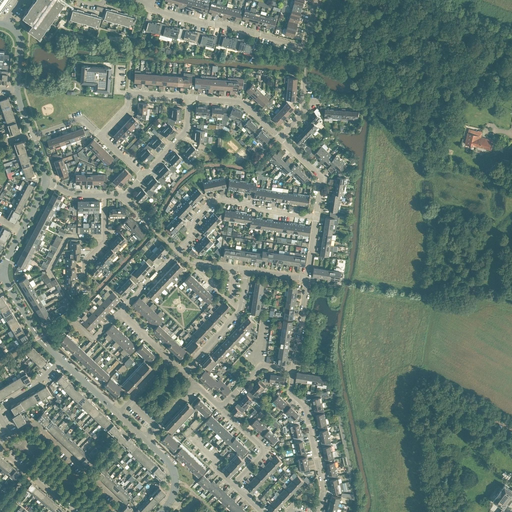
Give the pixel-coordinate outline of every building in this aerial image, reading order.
[(0,0),(0,12),(1,11),(8,0),(0,0)] [(63,7),(66,4),(60,0),(32,0),(32,1),(33,2),(28,9),(27,8),(23,13),(25,14),(22,17),(32,24),(27,30),(38,38),(38,39),(40,40),(42,37),(40,36),(62,6),(63,7)] [(196,8),(198,0),(192,0),(190,10),(192,11),(193,7),(196,8)] [(305,7),(306,4),(294,0),(292,7),(301,10),(302,6),(305,7)] [(207,11),(209,2),(204,1),(200,13),(203,14),(203,10),(207,11)] [(219,14),(221,5),(216,4),(213,15),(215,16),(216,13),(219,14)] [(229,17),(232,8),(227,6),(223,18),(226,19),(227,16),(229,17)] [(253,21),(255,12),(256,9),(251,7),(250,11),(247,23),(249,23),(250,20),(253,21)] [(300,13),(301,10),(292,7),(290,14),(302,17),(303,14),(300,13)] [(77,21),(80,10),(77,9),(76,11),(73,10),(70,19),(69,19),(68,21),(72,22),(73,20),(77,21)] [(111,21),(114,9),(111,9),(110,11),(106,10),(104,19),(103,18),(103,20),(106,21),(107,20),(111,21)] [(117,25),(120,14),(117,13),(117,10),(114,9),(111,21),(115,22),(115,24),(117,25)] [(242,11),(237,9),(234,21),(236,22),(237,19),(240,20),(242,11)] [(84,25),(87,14),(83,13),(84,11),(80,10),(77,21),(82,23),(81,24),(84,25)] [(125,25),(128,13),(125,12),(124,15),(120,14),(117,25),(120,25),(121,24),(125,25)] [(91,25),(94,14),(91,13),(90,15),(87,14),(84,25),(86,26),(87,24),(91,25)] [(132,27),(135,17),(131,16),(131,14),(128,13),(125,25),(129,26),(129,28),(133,29),(133,27),(132,27)] [(98,27),(101,18),(97,17),(98,14),(94,14),(91,25),(95,27),(95,28),(99,29),(99,27),(98,27)] [(263,24),(266,15),(260,14),(257,26),(259,26),(260,23),(263,24)] [(278,15),(276,14),(274,16),(274,17),(271,17),(267,28),(270,29),(271,26),(274,27),(275,27),(278,15)] [(301,21),(302,17),(290,14),(288,21),(297,23),(298,20),(301,21)] [(151,32),(154,22),(149,21),(149,19),(146,19),(143,30),(151,32)] [(296,27),(297,23),(288,21),(286,28),(299,31),(299,28),(296,27)] [(160,34),(163,23),(160,22),(159,24),(154,22),(151,32),(160,34)] [(168,37),(171,27),(166,25),(166,24),(163,23),(160,34),(168,37)] [(176,28),(171,27),(168,37),(172,38),(171,41),(176,42),(180,28),(176,27),(176,28)] [(189,41),(191,31),(186,29),(186,28),(183,27),(180,38),(189,41)] [(298,35),(299,31),(286,28),(284,35),(293,38),(294,34),(298,35)] [(197,43),(200,32),(197,31),(197,32),(191,31),(189,41),(197,43)] [(205,45),(208,35),(203,34),(203,33),(200,32),(197,43),(205,45)] [(227,47),(229,37),(224,36),(224,35),(221,34),(218,45),(227,47)] [(213,37),(208,35),(205,45),(214,48),(217,37),(214,36),(213,37)] [(235,49),(238,39),(235,38),(234,39),(229,37),(227,47),(235,49)] [(243,52),(246,42),(241,40),(241,39),(238,39),(235,49),(243,52)] [(251,43),(246,42),(243,52),(252,54),(255,43),(251,42),(251,43)] [(110,74),(111,68),(103,67),(103,68),(89,67),(89,66),(82,65),(80,83),(95,84),(94,91),(109,92),(110,80),(111,80),(111,74),(110,74)] [(184,73),(183,77),(183,86),(188,86),(189,83),(192,83),(192,77),(192,74),(184,73)] [(233,78),(232,91),(235,91),(235,90),(238,90),(238,88),(242,88),(243,82),(243,81),(239,81),(239,78),(233,78)] [(250,94),(257,87),(253,84),(246,90),(250,94)] [(250,94),(254,98),(262,89),(258,85),(257,87),(250,94)] [(262,89),(254,98),(258,102),(266,93),(262,89)] [(270,97),(266,93),(258,102),(262,106),(270,97)] [(295,100),(296,94),(287,94),(286,101),(287,102),(290,105),(292,103),(292,100),(295,100)] [(294,105),(292,103),(290,105),(287,102),(284,106),(290,112),(294,108),(293,107),(294,105)] [(202,105),(201,115),(206,116),(206,118),(209,118),(209,112),(209,109),(207,109),(207,106),(202,105)] [(290,112),(284,106),(282,105),(278,108),(280,110),(286,116),(290,112)] [(217,117),(218,107),(213,106),(212,112),(209,112),(209,118),(212,119),(212,116),(217,117)] [(224,125),(226,113),(223,113),(223,107),(218,107),(217,117),(222,117),(222,124),(224,125)] [(321,107),(321,109),(323,115),(325,115),(324,118),(330,118),(330,117),(333,117),(334,109),(333,109),(329,109),(329,107),(325,107),(321,107)] [(146,120),(147,108),(138,108),(137,113),(136,115),(146,120)] [(234,119),(238,110),(233,108),(230,115),(226,113),(224,125),(226,125),(229,117),(234,119)] [(310,115),(308,117),(313,122),(313,121),(316,125),(316,124),(318,127),(322,123),(322,122),(323,121),(323,120),(322,120),(322,119),(322,118),(319,116),(320,115),(319,109),(317,108),(314,111),(315,112),(312,116),(310,115)] [(342,110),(337,110),(337,108),(334,108),(333,109),(334,109),(333,117),(333,118),(338,119),(338,118),(341,118),(342,118),(342,110)] [(350,111),(345,110),(345,109),(342,108),(342,110),(342,118),(341,118),(341,119),(347,120),(347,118),(350,119),(350,111)] [(351,109),(350,111),(350,119),(350,120),(355,120),(355,119),(358,119),(359,111),(354,111),(354,109),(351,109)] [(243,112),(238,110),(234,119),(239,121),(237,125),(239,126),(243,120),(240,118),(243,112)] [(286,116),(280,110),(276,114),(283,120),(286,116)] [(181,119),(181,114),(171,113),(171,118),(169,118),(168,120),(175,124),(175,119),(181,119)] [(283,120),(276,114),(272,118),(279,124),(283,120)] [(132,116),(128,120),(135,126),(137,128),(141,124),(139,122),(132,116)] [(247,130),(254,123),(250,119),(246,123),(243,120),(239,126),(241,128),(243,126),(247,130)] [(135,126),(128,120),(124,124),(131,130),(135,126)] [(172,127),(175,124),(168,120),(167,123),(169,125),(165,128),(173,135),(176,131),(172,127)] [(318,127),(316,124),(316,125),(313,121),(313,122),(309,125),(308,124),(306,126),(307,128),(307,127),(313,133),(312,133),(313,134),(317,130),(316,129),(318,127)] [(254,123),(247,130),(245,131),(251,137),(256,132),(254,131),(258,126),(254,123)] [(131,130),(124,124),(121,128),(127,134),(131,130)] [(207,128),(203,128),(201,127),(201,130),(195,130),(195,135),(204,136),(205,131),(207,131),(207,128)] [(307,127),(307,128),(303,131),(302,130),(300,133),(301,134),(307,139),(307,140),(311,136),(310,135),(312,133),(313,133),(307,127)] [(92,134),(88,129),(84,131),(83,128),(78,130),(81,138),(92,134)] [(127,134),(121,128),(117,132),(124,138),(127,134)] [(173,135),(165,128),(162,132),(160,130),(158,133),(163,137),(165,135),(169,139),(173,135)] [(468,133),(465,144),(476,146),(478,146),(491,150),(493,140),(480,137),(481,136),(482,132),(478,131),(477,132),(468,129),(468,133)] [(81,138),(78,130),(73,131),(76,140),(81,138)] [(257,143),(259,141),(266,134),(262,130),(258,134),(256,132),(251,137),(257,143)] [(77,142),(76,140),(73,131),(68,133),(70,142),(71,142),(72,144),(77,142)] [(124,138),(117,132),(113,136),(120,142),(124,138)] [(70,142),(68,133),(62,135),(65,143),(70,142)] [(161,139),(163,137),(158,133),(156,135),(158,137),(154,140),(161,147),(165,143),(161,139)] [(270,138),(266,134),(259,141),(263,145),(261,146),(263,148),(268,144),(266,142),(270,138)] [(301,134),(298,137),(296,136),(294,139),(310,154),(313,150),(304,141),(307,139),(301,134)] [(62,135),(57,137),(60,145),(61,148),(66,146),(65,143),(62,135)] [(60,145),(57,137),(52,138),(55,147),(60,145)] [(55,147),(52,138),(47,140),(50,149),(55,147)] [(91,149),(98,143),(93,139),(87,145),(91,149)] [(161,147),(154,140),(152,139),(147,145),(151,149),(153,147),(157,151),(161,147)] [(25,144),(24,140),(14,144),(16,148),(24,146),(24,144),(25,144)] [(95,153),(101,146),(98,143),(91,149),(95,153)] [(191,144),(187,148),(194,155),(198,151),(191,144)] [(147,145),(141,151),(143,152),(150,159),(154,155),(149,151),(151,149),(147,145)] [(99,157),(105,150),(101,146),(95,153),(99,157)] [(317,155),(319,157),(325,151),(321,147),(320,148),(318,146),(313,151),(315,153),(316,154),(316,155),(317,155)] [(194,155),(187,148),(184,152),(184,153),(182,155),(186,158),(191,162),(193,160),(191,158),(194,155)] [(103,160),(109,154),(105,150),(99,157),(103,160)] [(321,163),(330,154),(326,150),(325,151),(319,157),(321,159),(319,161),(321,163)] [(150,159),(143,152),(139,156),(146,163),(150,159)] [(176,152),(172,156),(179,163),(183,159),(176,152)] [(272,162),(280,154),(278,152),(277,154),(274,152),(267,159),(270,161),(271,160),(272,162)] [(113,158),(109,154),(103,160),(107,164),(113,158)] [(277,166),(283,160),(281,158),(282,156),(280,154),(272,162),(277,166)] [(334,157),(330,154),(321,163),(323,165),(325,163),(327,165),(331,162),(330,162),(334,158),(334,157)] [(333,168),(341,159),(336,155),(334,157),(334,158),(330,162),(331,162),(332,164),(331,166),(333,168)] [(179,163),(172,156),(168,160),(172,164),(171,166),(175,171),(177,168),(175,167),(179,163)] [(64,163),(63,158),(54,161),(56,166),(64,163)] [(345,163),(341,159),(333,168),(335,170),(337,168),(339,170),(340,169),(341,170),(344,169),(347,165),(345,164),(345,163)] [(281,170),(289,162),(287,160),(285,162),(283,160),(277,166),(281,170)] [(67,162),(64,163),(56,166),(58,171),(66,168),(69,168),(67,162)] [(289,162),(281,170),(283,172),(282,172),(284,175),(288,171),(288,170),(291,167),(289,165),(291,163),(289,162)] [(175,171),(171,166),(169,168),(164,164),(161,168),(168,175),(171,171),(173,173),(175,171)] [(292,174),(300,166),(298,164),(296,166),(294,164),(291,167),(288,170),(288,171),(292,174)] [(300,166),(292,174),(294,176),(293,177),(296,179),(296,178),(302,172),(300,170),(302,168),(300,166)] [(69,177),(66,168),(58,171),(60,177),(61,176),(63,179),(69,177)] [(125,168),(121,172),(127,178),(131,174),(125,168)] [(168,175),(161,168),(157,172),(161,176),(159,178),(164,183),(170,177),(168,175)] [(33,170),(24,173),(26,178),(27,178),(27,179),(30,179),(32,178),(31,176),(34,175),(33,170)] [(127,178),(121,172),(117,176),(124,182),(127,178)] [(296,178),(296,179),(298,181),(299,180),(301,182),(304,184),(308,179),(306,177),(306,176),(306,174),(304,174),(302,172),(296,178)] [(107,174),(97,174),(97,183),(106,183),(107,174)] [(124,182),(117,176),(111,183),(115,187),(117,185),(120,187),(124,182)] [(164,183),(159,178),(157,180),(153,176),(149,180),(156,187),(160,183),(162,185),(164,183)] [(156,187),(149,180),(146,184),(150,188),(148,190),(153,195),(155,192),(153,191),(156,187)] [(26,181),(23,186),(31,190),(34,185),(35,183),(32,182),(31,184),(26,181)] [(31,190),(23,186),(21,191),(29,195),(31,190)] [(153,195),(148,190),(146,192),(142,188),(138,192),(145,199),(149,195),(150,197),(153,195)] [(198,188),(194,192),(200,198),(204,194),(198,188)] [(29,195),(21,191),(19,195),(27,199),(29,195)] [(54,191),(52,196),(60,200),(62,195),(54,191)] [(145,199),(138,192),(134,196),(141,203),(145,199)] [(200,198),(194,192),(190,197),(196,202),(200,198)] [(24,204),(27,199),(19,195),(16,200),(24,204)] [(196,202),(190,197),(189,195),(185,199),(186,200),(192,206),(193,207),(197,203),(196,202)] [(63,202),(60,200),(52,196),(49,201),(57,205),(61,207),(63,202)] [(24,204),(16,200),(14,204),(22,208),(24,204)] [(192,206),(186,200),(183,204),(189,210),(192,206)] [(55,210),(57,205),(49,201),(47,206),(55,210)] [(181,202),(177,206),(178,207),(185,214),(189,210),(183,204),(181,202)] [(20,213),(22,208),(14,204),(12,209),(20,213)] [(338,211),(339,206),(331,205),(330,208),(329,209),(330,209),(330,211),(331,211),(330,214),(339,215),(340,211),(338,211)] [(52,215),(55,210),(47,206),(44,211),(52,215)] [(117,218),(117,209),(112,209),(112,207),(109,207),(109,218),(117,218)] [(125,209),(125,207),(122,207),(122,209),(117,209),(117,218),(125,218),(125,216),(127,217),(130,213),(125,209)] [(181,218),(185,214),(178,207),(174,211),(175,212),(177,215),(178,216),(179,216),(181,218)] [(20,213),(12,209),(9,213),(17,218),(20,213)] [(229,219),(230,211),(224,210),(224,211),(221,210),(219,211),(221,217),(223,217),(223,219),(229,219)] [(44,211),(42,215),(52,221),(53,221),(56,216),(52,215),(44,211)] [(213,213),(210,217),(211,218),(217,223),(218,224),(222,220),(221,219),(220,218),(221,217),(219,211),(217,212),(215,214),(215,213),(215,214),(213,213)] [(17,218),(9,213),(7,218),(16,223),(18,219),(17,218)] [(50,226),(52,221),(42,215),(39,220),(47,224),(50,226)] [(177,215),(174,218),(181,225),(185,221),(181,218),(179,216),(178,216),(177,215)] [(326,218),(325,222),(334,224),(335,218),(326,217),(326,216),(324,215),(324,218),(326,218)] [(128,229),(135,222),(132,219),(132,220),(128,217),(122,223),(128,229)] [(177,229),(181,225),(174,218),(170,222),(177,229)] [(213,227),(217,223),(211,218),(207,221),(213,227)] [(45,229),(47,224),(39,220),(37,225),(45,229)] [(213,227),(207,221),(203,225),(209,231),(213,227)] [(134,234),(140,228),(136,225),(137,224),(135,222),(128,229),(134,234)] [(177,229),(170,222),(166,226),(167,227),(165,230),(170,235),(172,232),(173,233),(177,229)] [(68,223),(66,228),(73,231),(73,233),(76,233),(76,225),(73,225),(68,223)] [(42,234),(45,229),(37,225),(34,230),(42,234)] [(203,225),(199,229),(205,235),(206,235),(207,236),(208,237),(212,234),(209,231),(203,225)] [(2,226),(0,231),(8,235),(8,234),(9,235),(11,231),(2,226)] [(143,231),(140,228),(134,234),(139,240),(146,233),(144,230),(143,231)] [(42,234),(34,230),(32,234),(42,240),(43,240),(45,235),(42,234)] [(119,236),(115,240),(122,246),(127,240),(120,233),(118,236),(119,236)] [(40,245),(42,240),(32,234),(29,239),(40,245)] [(206,235),(205,235),(202,239),(203,240),(210,247),(214,243),(213,242),(208,237),(207,236),(206,235)] [(37,250),(40,245),(29,239),(27,244),(34,248),(37,250)] [(79,242),(76,242),(76,239),(70,239),(70,250),(80,250),(80,247),(79,247),(79,242)] [(122,246),(115,240),(112,243),(111,242),(109,245),(116,252),(122,246)] [(210,247),(203,240),(199,244),(205,250),(206,251),(210,247)] [(34,248),(27,244),(24,249),(32,253),(34,248)] [(162,244),(158,248),(163,253),(165,255),(169,251),(162,244)] [(205,250),(199,244),(195,248),(201,254),(205,250)] [(108,251),(105,254),(112,260),(117,255),(110,247),(107,250),(108,251)] [(163,253),(158,248),(153,253),(161,260),(162,259),(162,258),(162,257),(161,256),(163,253)] [(32,253),(24,249),(22,254),(29,258),(32,253)] [(192,249),(189,252),(195,258),(198,255),(192,249)] [(80,254),(80,250),(70,250),(70,254),(67,254),(68,258),(70,258),(74,258),(74,259),(79,259),(79,254),(80,254)] [(161,260),(153,253),(148,259),(152,263),(154,261),(157,263),(161,260)] [(29,258),(22,254),(19,258),(27,262),(29,258)] [(101,257),(99,259),(106,266),(110,269),(112,267),(109,263),(112,260),(105,254),(102,258),(101,257)] [(27,263),(27,262),(19,258),(16,263),(19,265),(17,267),(23,270),(24,267),(27,269),(29,264),(27,263)] [(74,263),(74,259),(74,258),(70,258),(68,258),(65,258),(65,266),(76,266),(76,263),(74,263)] [(98,262),(94,265),(101,272),(104,269),(107,272),(108,271),(110,273),(112,271),(111,271),(110,269),(106,266),(99,259),(97,261),(98,262)] [(150,265),(152,263),(148,259),(142,265),(147,270),(149,272),(153,268),(150,265)] [(177,261),(173,265),(183,275),(184,274),(180,271),(183,268),(177,261)] [(101,272),(94,265),(91,269),(90,268),(88,271),(95,278),(101,272)] [(147,270),(142,265),(137,270),(145,276),(146,275),(146,274),(146,273),(145,273),(147,270)] [(183,275),(173,265),(169,269),(176,276),(178,273),(182,276),(183,275)] [(336,267),(336,271),(335,279),(338,280),(338,282),(341,282),(341,280),(340,280),(341,276),(343,277),(343,273),(341,272),(342,268),(341,267),(336,267)] [(65,268),(65,276),(76,276),(76,273),(74,273),(74,268),(65,268)] [(145,276),(137,270),(136,268),(130,274),(132,276),(137,281),(139,279),(141,280),(145,276)] [(176,276),(169,269),(165,273),(175,283),(176,282),(173,278),(176,276)] [(175,283),(165,273),(162,277),(168,283),(171,280),(174,284),(175,283)] [(19,281),(22,286),(29,282),(25,274),(19,277),(21,280),(19,281)] [(184,281),(182,283),(185,286),(184,287),(185,288),(194,278),(190,274),(184,281)] [(76,280),(76,276),(65,276),(65,284),(70,285),(70,284),(74,284),(74,280),(76,280)] [(137,281),(132,276),(126,282),(131,287),(133,289),(137,285),(135,283),(137,281)] [(162,277),(158,281),(168,291),(169,290),(168,288),(170,285),(168,283),(162,277)] [(192,288),(198,282),(194,278),(185,288),(186,289),(189,285),(192,288)] [(168,291),(158,281),(154,285),(161,291),(163,288),(167,292),(168,291)] [(32,286),(29,282),(22,286),(24,291),(32,286)] [(131,287),(126,282),(121,287),(129,293),(130,292),(130,291),(130,290),(129,290),(129,289),(131,287)] [(193,295),(202,286),(198,282),(192,288),(195,291),(192,294),(193,295)] [(79,284),(74,284),(70,284),(70,285),(70,292),(80,292),(80,289),(79,289),(79,284)] [(129,293),(121,287),(120,285),(114,291),(120,297),(122,295),(125,297),(129,293)] [(161,291),(154,285),(151,289),(161,298),(161,297),(158,294),(161,291)] [(27,295),(35,291),(32,286),(24,291),(27,295)] [(200,296),(206,289),(202,286),(193,295),(194,296),(197,293),(200,296)] [(161,298),(151,289),(147,293),(153,299),(156,296),(160,299),(161,298)] [(201,303),(210,293),(206,289),(200,296),(203,298),(200,302),(201,303)] [(38,295),(35,291),(27,295),(30,300),(38,295)] [(107,291),(105,292),(116,303),(120,299),(113,292),(110,294),(107,291)] [(116,303),(105,292),(103,294),(107,298),(105,300),(113,307),(116,303)] [(214,297),(210,293),(201,303),(202,304),(205,300),(208,303),(214,297)] [(40,294),(38,295),(30,300),(33,305),(43,299),(40,294)] [(136,309),(147,297),(145,296),(141,299),(139,297),(132,305),(136,309)] [(140,312),(147,305),(145,303),(148,299),(147,297),(136,309),(140,312)] [(113,307),(105,300),(103,302),(99,298),(98,300),(109,311),(113,307)] [(43,299),(33,305),(36,309),(43,305),(46,303),(43,299)] [(109,311),(98,300),(96,302),(99,305),(98,308),(105,315),(109,311)] [(218,301),(217,302),(227,311),(230,307),(224,301),(221,304),(218,301)] [(227,311),(217,302),(216,303),(219,306),(217,309),(223,315),(227,311)] [(0,309),(2,312),(9,308),(7,303),(0,307),(0,309)] [(144,316),(154,305),(153,303),(149,307),(147,305),(140,312),(144,316)] [(46,309),(43,305),(36,309),(38,314),(46,309)] [(148,320),(155,312),(153,310),(156,307),(154,305),(144,316),(148,320)] [(105,315),(98,308),(96,310),(92,306),(90,308),(101,319),(105,315)] [(4,317),(12,312),(9,308),(2,312),(4,317)] [(41,319),(52,312),(49,308),(46,309),(38,314),(41,319)] [(101,319),(90,308),(89,310),(92,313),(90,316),(98,323),(101,319)] [(223,315),(217,309),(214,312),(210,308),(209,309),(219,319),(223,315)] [(219,319),(209,309),(208,310),(212,314),(209,317),(216,323),(219,319)] [(152,323),(162,312),(160,310),(157,314),(155,312),(148,320),(152,323)] [(4,317),(1,319),(3,323),(7,321),(15,316),(12,312),(4,317)] [(55,317),(52,312),(41,319),(44,323),(55,317)] [(164,314),(162,312),(152,323),(156,327),(159,324),(163,320),(161,318),(164,314)] [(98,323),(90,316),(88,317),(85,314),(83,316),(94,327),(98,323)] [(10,325),(17,321),(15,316),(7,321),(10,325)] [(94,327),(83,316),(81,318),(85,321),(83,323),(90,331),(94,327)] [(216,323),(209,317),(206,319),(203,316),(202,317),(212,327),(216,323)] [(249,316),(245,321),(254,330),(255,329),(252,326),(255,322),(249,316)] [(212,327),(202,317),(201,318),(204,321),(202,324),(208,330),(212,327)] [(12,330),(20,325),(17,321),(10,325),(12,330)] [(254,330),(245,321),(241,325),(247,331),(250,328),(254,331),(254,330)] [(106,339),(117,328),(113,324),(106,332),(108,334),(104,337),(106,339)] [(156,334),(166,325),(165,324),(161,327),(159,324),(156,327),(152,331),(156,334)] [(208,330),(202,324),(199,327),(195,324),(194,325),(204,334),(208,330)] [(22,329),(20,325),(12,330),(15,334),(22,329)] [(160,338),(166,332),(163,329),(167,326),(166,325),(156,334),(160,338)] [(204,334),(194,325),(193,326),(197,329),(194,332),(201,338),(204,334)] [(247,331),(241,325),(237,328),(247,338),(248,337),(245,333),(247,331)] [(69,334),(71,332),(67,328),(58,338),(63,343),(69,336),(66,334),(67,333),(69,334)] [(114,339),(121,332),(117,328),(106,339),(108,341),(112,337),(114,339)] [(247,338),(237,328),(234,332),(240,338),(243,335),(246,339),(247,338)] [(17,338),(25,334),(22,329),(15,334),(17,338)] [(164,342),(174,332),(173,331),(169,334),(166,332),(160,338),(164,342)] [(114,347),(125,335),(121,332),(114,339),(116,341),(112,345),(114,347)] [(174,340),(174,339),(171,336),(175,333),(174,332),(164,342),(168,345),(168,346),(174,340)] [(201,338),(194,332),(191,335),(192,336),(191,337),(193,339),(197,342),(201,338)] [(240,338),(234,332),(230,336),(240,346),(241,345),(237,341),(240,338)] [(28,338),(25,334),(17,338),(16,339),(19,343),(28,338)] [(121,347),(129,339),(125,335),(114,347),(116,348),(119,345),(121,347)] [(68,348),(74,341),(69,336),(63,343),(68,348)] [(240,346),(230,336),(226,340),(233,346),(235,343),(239,347),(240,346)] [(122,354),(133,343),(129,339),(121,347),(124,349),(120,352),(122,354)] [(192,353),(200,345),(197,342),(193,339),(186,347),(192,353)] [(189,353),(181,346),(174,340),(168,346),(168,345),(168,346),(183,360),(189,353)] [(233,346),(226,340),(222,344),(232,353),(233,352),(230,349),(233,346)] [(73,353),(79,346),(74,341),(68,348),(73,353)] [(130,354),(137,347),(133,343),(122,354),(124,356),(127,352),(130,354)] [(143,356),(149,349),(143,343),(137,350),(143,356)] [(232,353),(222,344),(219,348),(225,354),(228,351),(231,354),(232,353)] [(81,348),(79,346),(73,353),(78,357),(84,351),(83,350),(86,347),(84,345),(81,348)] [(30,357),(37,349),(36,348),(35,349),(32,346),(24,355),(25,356),(27,354),(30,357)] [(225,354),(219,348),(215,352),(225,361),(226,360),(222,357),(225,354)] [(32,362),(40,354),(37,351),(38,350),(37,349),(30,357),(33,359),(31,361),(32,362)] [(157,357),(149,349),(143,356),(151,364),(157,357)] [(89,356),(84,351),(78,357),(83,362),(89,356)] [(94,354),(93,352),(92,352),(89,356),(83,362),(88,367),(94,361),(91,357),(94,354)] [(225,361),(215,352),(211,356),(217,361),(217,362),(220,359),(224,362),(225,361)] [(37,364),(44,356),(43,355),(42,356),(40,354),(32,362),(33,363),(34,361),(37,364)] [(211,356),(211,355),(203,364),(210,370),(217,362),(217,361),(211,356)] [(39,369),(47,361),(45,358),(46,358),(44,356),(37,364),(40,366),(39,368),(39,369)] [(129,366),(134,361),(130,357),(125,362),(125,364),(128,366),(129,366)] [(93,372),(100,366),(99,365),(102,361),(100,360),(97,363),(94,361),(88,367),(93,372)] [(140,379),(151,367),(145,361),(134,373),(140,379)] [(124,365),(122,365),(118,370),(122,374),(127,369),(127,367),(124,365)] [(105,370),(100,366),(93,372),(99,377),(105,370)] [(110,375),(107,372),(110,369),(108,367),(105,371),(105,370),(99,377),(104,382),(110,375)] [(217,381),(208,372),(203,367),(197,373),(212,387),(214,385),(218,381),(217,381)] [(21,374),(21,376),(21,375),(26,383),(31,380),(25,372),(21,374)] [(129,391),(140,379),(134,373),(122,385),(129,391)] [(275,383),(277,375),(273,374),(273,373),(268,373),(267,379),(265,378),(264,382),(267,382),(275,383)] [(65,376),(62,374),(55,381),(59,384),(63,388),(69,381),(65,378),(64,377),(65,376)] [(280,375),(277,375),(275,383),(284,384),(285,375),(280,374),(280,375)] [(319,375),(318,384),(327,385),(326,391),(330,390),(330,385),(330,386),(327,374),(323,374),(323,376),(319,375)] [(21,375),(21,376),(17,378),(22,386),(26,383),(21,375)] [(117,384),(111,377),(110,377),(104,384),(111,390),(117,384)] [(22,386),(17,378),(13,381),(17,388),(22,386)] [(218,388),(224,382),(221,379),(221,380),(219,378),(217,381),(218,381),(214,385),(218,388)] [(257,384),(255,386),(261,392),(267,386),(260,380),(257,383),(257,384)] [(17,388),(13,381),(8,383),(13,391),(17,388)] [(67,391),(73,385),(69,381),(63,388),(67,391)] [(222,392),(231,382),(230,382),(227,385),(224,382),(218,388),(222,392)] [(232,383),(231,382),(222,392),(226,396),(232,390),(229,387),(232,383)] [(13,391),(8,383),(4,386),(9,394),(13,391)] [(125,391),(117,384),(111,390),(119,398),(125,391)] [(70,395),(76,388),(73,385),(67,391),(70,395)] [(9,394),(4,386),(0,388),(0,389),(4,396),(9,394)] [(43,387),(42,386),(41,387),(46,396),(49,394),(51,396),(52,395),(46,386),(43,387)] [(255,398),(261,392),(255,386),(252,389),(252,388),(249,392),(255,398)] [(46,396),(41,387),(39,388),(40,389),(37,391),(43,401),(44,400),(43,398),(46,396)] [(74,398),(80,392),(76,388),(70,395),(74,398)] [(43,401),(37,391),(34,393),(34,392),(32,393),(37,401),(41,399),(42,401),(43,401)] [(78,402),(84,395),(80,392),(74,398),(78,402)] [(249,404),(255,398),(249,392),(245,395),(246,396),(244,398),(249,404)] [(271,399),(277,405),(283,399),(280,396),(281,396),(277,392),(271,399)] [(37,401),(32,393),(30,394),(31,395),(28,396),(34,406),(35,405),(34,403),(37,401)] [(313,400),(314,404),(322,402),(320,394),(311,396),(312,401),(313,400)] [(81,405),(87,399),(84,395),(78,402),(81,405)] [(34,406),(28,396),(26,398),(25,397),(23,398),(29,407),(32,405),(33,407),(34,406)] [(204,401),(198,396),(192,402),(198,408),(204,401)] [(29,407),(23,398),(22,399),(22,400),(20,402),(24,409),(25,411),(27,411),(25,409),(29,407)] [(244,410),(249,404),(244,398),(241,401),(241,400),(237,404),(244,410)] [(85,409),(91,403),(87,399),(81,405),(85,409)] [(283,411),(289,404),(286,401),(285,401),(283,399),(277,405),(283,411)] [(213,410),(204,401),(198,408),(207,416),(213,410)] [(24,409),(20,402),(16,404),(20,412),(24,409)] [(324,410),(322,402),(314,404),(315,407),(314,407),(315,412),(324,410)] [(89,412),(95,406),(91,403),(85,409),(89,412)] [(195,409),(190,404),(189,403),(177,414),(184,420),(195,409)] [(20,412),(16,404),(14,405),(14,404),(10,406),(15,414),(20,412)] [(238,416),(244,410),(237,404),(234,407),(234,408),(232,411),(238,416)] [(293,407),(289,404),(283,411),(289,416),(295,410),(293,408),(293,407)] [(93,416),(99,410),(95,406),(89,412),(93,416)] [(93,416),(90,418),(94,422),(96,419),(102,413),(99,410),(93,416)] [(289,416),(287,419),(290,422),(290,423),(294,422),(298,422),(298,421),(297,420),(302,415),(298,412),(298,413),(295,410),(289,416)] [(326,418),(324,410),(315,412),(316,417),(317,417),(317,420),(326,418)] [(47,416),(48,416),(48,415),(44,411),(37,419),(41,422),(47,416)] [(26,421),(20,412),(15,414),(11,417),(13,420),(14,420),(18,425),(26,421)] [(100,423),(106,417),(102,413),(96,419),(100,423)] [(184,420),(177,414),(166,426),(172,432),(184,420)] [(210,425),(219,416),(218,415),(215,418),(212,415),(206,421),(210,425)] [(45,426),(51,419),(47,416),(48,416),(47,416),(41,422),(45,426)] [(214,429),(220,423),(217,420),(220,417),(219,416),(210,425),(214,429)] [(261,422),(255,416),(249,422),(252,426),(253,425),(255,428),(261,422)] [(104,426),(110,420),(106,417),(100,423),(104,426)] [(327,426),(326,418),(317,420),(318,423),(317,424),(318,428),(327,426)] [(48,429),(55,423),(51,419),(45,426),(48,429)] [(107,430),(113,424),(110,420),(104,426),(107,430)] [(200,424),(196,420),(195,420),(190,425),(190,426),(193,429),(195,429),(200,424)] [(299,421),(298,421),(298,422),(294,422),(290,423),(292,431),(300,429),(300,426),(299,421)] [(218,433),(227,423),(226,422),(223,425),(220,423),(214,429),(218,433)] [(267,427),(261,422),(255,428),(258,430),(257,431),(261,434),(267,427)] [(52,433),(58,426),(55,423),(48,429),(52,433)] [(222,436),(228,430),(225,427),(228,424),(227,423),(218,433),(222,436)] [(119,441),(124,435),(120,432),(122,430),(119,427),(118,428),(113,424),(107,430),(119,441)] [(56,436),(62,430),(58,426),(52,433),(56,436)] [(329,434),(327,426),(318,428),(319,433),(320,433),(321,436),(329,434)] [(188,436),(193,431),(193,430),(190,427),(188,427),(183,432),(188,436)] [(267,439),(273,433),(267,427),(261,434),(264,437),(265,437),(267,439)] [(301,433),(300,429),(292,431),(294,439),(303,437),(302,433),(301,433)] [(59,440),(66,433),(62,430),(56,436),(59,440)] [(166,442),(172,435),(166,430),(160,436),(166,442)] [(226,440),(235,431),(234,430),(231,433),(228,430),(222,436),(226,440)] [(236,437),(233,434),(236,431),(235,431),(226,440),(230,444),(230,443),(236,437)] [(67,432),(66,433),(59,440),(63,444),(69,437),(71,435),(67,432)] [(279,439),(273,433),(267,439),(270,441),(269,442),(273,445),(279,439)] [(331,443),(329,434),(321,436),(322,440),(321,440),(322,445),(331,443)] [(132,439),(131,439),(129,436),(127,439),(124,435),(119,441),(130,451),(136,445),(131,440),(132,439)] [(173,449),(180,443),(172,435),(166,442),(173,449)] [(67,447),(73,440),(69,437),(63,444),(67,447)] [(240,441),(236,437),(230,443),(234,447),(245,457),(251,451),(240,441)] [(304,442),(303,437),(294,439),(296,448),(304,446),(303,442),(304,442)] [(70,451),(77,444),(73,440),(67,447),(70,451)] [(190,453),(181,444),(180,443),(173,449),(176,452),(179,455),(178,456),(181,459),(182,458),(184,460),(190,453)] [(333,451),(331,443),(322,445),(323,450),(324,449),(324,453),(333,451)] [(74,454),(80,447),(77,444),(70,451),(74,454)] [(133,455),(139,448),(136,445),(130,451),(133,455)] [(305,449),(304,446),(296,448),(297,456),(306,454),(305,449)] [(78,458),(84,451),(80,447),(74,454),(78,458)] [(86,448),(84,451),(78,458),(82,461),(88,454),(90,452),(86,448)] [(137,458),(143,452),(139,448),(133,455),(137,458)] [(334,459),(333,451),(324,453),(325,456),(324,456),(325,461),(334,459)] [(141,462),(147,455),(143,452),(137,458),(141,462)] [(198,461),(190,453),(184,460),(186,462),(185,463),(189,466),(190,465),(192,467),(198,461)] [(92,458),(88,454),(82,461),(87,466),(89,464),(87,463),(92,458)] [(245,460),(243,459),(238,454),(231,462),(237,468),(245,460)] [(307,459),(306,454),(297,456),(299,464),(307,462),(307,459)] [(144,465),(151,459),(147,455),(141,462),(144,465)] [(270,455),(269,456),(279,465),(282,461),(276,455),(273,458),(270,455)] [(279,465),(269,456),(268,457),(271,460),(269,463),(275,469),(279,465)] [(148,469),(154,462),(151,459),(144,465),(148,469)] [(336,467),(334,459),(325,461),(326,466),(327,465),(328,469),(336,467)] [(206,468),(203,465),(198,461),(192,467),(194,469),(193,470),(197,474),(198,472),(200,475),(206,468)] [(6,472),(12,466),(8,462),(2,469),(6,472)] [(152,472),(158,466),(154,462),(148,469),(152,472)] [(237,468),(231,462),(223,470),(229,476),(237,468)] [(307,462),(299,464),(301,472),(304,471),(304,473),(306,474),(310,473),(310,470),(309,465),(308,465),(307,462)] [(275,469),(269,463),(266,466),(263,463),(262,464),(271,473),(275,469)] [(271,473),(262,464),(261,465),(264,468),(261,471),(267,477),(271,473)] [(10,475),(16,469),(12,466),(6,472),(10,475)] [(156,476),(162,469),(158,466),(152,472),(156,476)] [(338,475),(336,467),(328,469),(329,472),(328,472),(329,477),(338,475)] [(106,472),(107,472),(107,471),(103,468),(98,473),(97,472),(95,474),(100,478),(106,472)] [(20,475),(21,473),(16,469),(10,475),(9,476),(13,480),(18,474),(20,475)] [(166,472),(163,469),(163,470),(162,469),(156,476),(159,479),(166,472)] [(267,477),(261,471),(258,474),(255,471),(254,472),(264,481),(267,477)] [(110,475),(107,472),(106,472),(100,478),(104,482),(110,475)] [(264,481),(254,472),(253,473),(256,476),(254,479),(260,485),(264,481)] [(202,485),(211,475),(210,474),(207,478),(204,475),(198,481),(202,485)] [(108,485),(114,479),(110,475),(104,482),(108,485)] [(212,482),(209,479),(212,476),(211,475),(202,485),(206,489),(208,487),(207,487),(212,482)] [(292,475),(291,476),(300,485),(304,481),(298,475),(295,478),(292,475)] [(340,483),(338,475),(329,477),(330,482),(331,482),(331,485),(340,483)] [(300,485),(291,476),(290,477),(293,480),(290,483),(296,489),(300,485)] [(260,485),(254,479),(251,481),(248,478),(247,480),(256,489),(260,485)] [(111,489),(117,482),(114,479),(108,485),(111,489)] [(211,491),(220,481),(219,480),(216,483),(213,480),(212,482),(207,487),(208,487),(211,491)] [(256,489),(247,480),(246,480),(249,483),(246,486),(252,492),(256,489)] [(29,492),(35,485),(30,481),(28,483),(29,484),(25,489),(29,493),(30,492),(29,492)] [(215,494),(221,488),(218,485),(221,482),(220,481),(211,491),(215,494)] [(115,492),(121,486),(117,482),(111,489),(115,492)] [(296,489),(290,483),(287,486),(284,483),(283,484),(293,493),(296,489)] [(343,483),(340,483),(331,485),(332,488),(332,489),(333,494),(345,491),(343,483)] [(293,493),(283,484),(282,485),(285,488),(282,491),(289,497),(293,493)] [(511,496),(511,489),(505,484),(502,488),(501,488),(496,495),(493,499),(503,507),(499,511),(500,511),(507,503),(506,502),(511,496)] [(33,495),(39,488),(35,485),(29,492),(30,492),(33,495)] [(119,496),(125,489),(121,486),(115,492),(119,496)] [(166,493),(161,488),(159,486),(155,490),(162,496),(163,495),(164,496),(166,493)] [(37,499),(43,492),(39,488),(33,495),(37,499)] [(219,498),(228,489),(227,488),(224,491),(221,488),(215,494),(219,498)] [(122,499),(128,493),(125,489),(119,496),(122,499)] [(223,502),(229,495),(226,493),(229,489),(228,489),(219,498),(223,502)] [(162,496),(155,490),(152,494),(158,500),(162,496)] [(289,497),(282,491),(280,494),(277,491),(276,492),(285,501),(289,497)] [(41,502),(47,495),(43,492),(37,499),(41,502)] [(285,501),(276,492),(275,493),(278,496),(275,499),(281,505),(285,501)] [(132,497),(128,493),(122,499),(126,503),(132,497)] [(158,500),(152,494),(148,498),(155,504),(158,500)] [(45,505),(51,498),(47,495),(41,502),(45,505)] [(227,506),(236,496),(235,495),(232,498),(229,495),(223,502),(227,506)] [(231,509),(237,503),(234,500),(237,497),(236,496),(227,506),(231,509)] [(49,509),(55,502),(51,498),(45,505),(49,509)] [(155,504),(148,498),(145,501),(151,507),(155,504)] [(281,505),(275,499),(272,502),(269,499),(268,500),(278,509),(281,505)] [(274,511),(278,509),(268,500),(267,501),(270,504),(267,507),(272,511),(274,511)] [(338,508),(339,503),(326,500),(326,501),(330,502),(329,506),(338,508)] [(151,507),(145,501),(141,505),(148,511),(151,507)] [(53,511),(59,505),(55,502),(49,509),(53,511)] [(233,511),(235,511),(244,503),(243,503),(240,506),(237,503),(231,509),(233,511)] [(245,504),(244,503),(235,511),(243,511),(245,511),(242,508),(245,504)]
